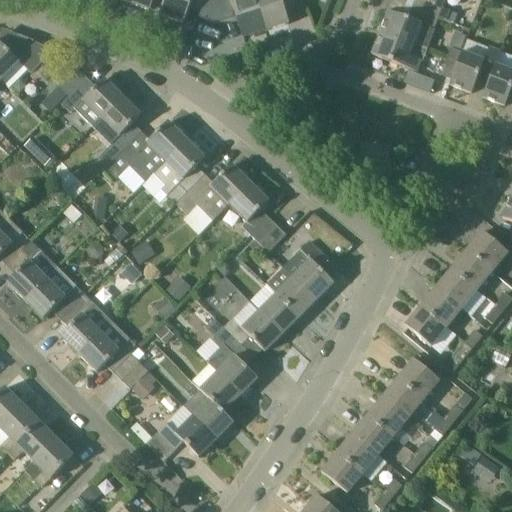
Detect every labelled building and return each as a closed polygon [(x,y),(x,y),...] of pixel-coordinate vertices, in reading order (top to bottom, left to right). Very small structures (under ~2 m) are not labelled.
[(128,0),(128,3),(150,11),(154,0),(128,0)] [(166,0),(161,16),(184,24),(192,4),(202,7),(205,0),(166,0)] [(256,0),(241,0),(233,3),(231,0),(205,0),(202,7),(199,18),(216,24),(225,21),(237,18),(244,39),(266,32),(256,0)] [(256,0),(266,32),(289,25),(282,3),(292,0),(256,0)] [(414,0),(412,8),(439,19),(446,0),(414,0)] [(380,34),(413,46),(426,52),(439,19),(412,8),(408,19),(389,12),(380,34)] [(0,79),(2,81),(10,90),(28,71),(20,64),(21,63),(31,74),(52,51),(54,52),(55,51),(34,43),(35,42),(20,36),(19,37),(9,33),(0,42),(0,79)] [(372,56),(417,73),(421,61),(409,57),(413,46),(380,34),(372,56)] [(484,62),(462,53),(452,80),(450,86),(472,94),(479,76),(490,80),(495,66),(496,66),(501,53),(489,48),(484,62)] [(440,76),(452,80),(462,53),(451,49),(440,76)] [(511,57),(501,53),(496,66),(495,66),(490,80),(483,98),(505,107),(511,89),(511,57)] [(69,96),(87,78),(79,71),(62,89),(69,96)] [(97,88),(87,78),(69,96),(79,106),(74,110),(93,129),(123,98),(105,80),(97,88)] [(421,90),(431,94),(435,82),(425,78),(421,90)] [(50,114),(59,104),(51,96),(42,105),(50,114)] [(142,116),(123,98),(93,129),(112,147),(116,143),(124,151),(142,133),(134,124),(142,116)] [(142,133),(124,151),(106,170),(117,181),(131,167),(146,183),(155,174),(187,141),(168,123),(151,141),(142,133)] [(24,148),(34,158),(44,148),(34,138),(24,148)] [(164,192),(178,207),(207,177),(197,167),(205,159),(187,141),(155,174),(169,187),(164,192)] [(74,198),(85,187),(60,161),(49,171),(74,198)] [(207,177),(178,207),(188,217),(198,207),(213,222),(230,206),(251,184),(233,166),(214,184),(207,177)] [(244,228),(251,235),(268,218),(261,211),(269,203),(251,184),(230,206),(248,224),(244,228)] [(511,196),(511,197),(503,219),(511,222),(511,196)] [(82,217),(72,207),(63,215),(74,225),(82,217)] [(105,224),(106,212),(94,211),(93,223),(105,224)] [(4,218),(0,221),(0,259),(7,267),(29,244),(4,218)] [(277,226),(268,218),(251,235),(256,241),(259,244),(277,226)] [(259,244),(264,248),(269,254),(287,236),(277,226),(259,244)] [(120,244),(128,236),(119,227),(111,235),(120,244)] [(483,233),(467,251),(493,273),(509,254),(483,233)] [(249,248),(253,251),(261,251),(264,248),(259,244),(256,241),(249,248)] [(155,257),(148,243),(131,252),(138,266),(155,257)] [(310,243),(284,268),(317,301),(334,284),(320,270),(329,261),(310,243)] [(29,244),(7,267),(16,276),(8,284),(26,302),(57,272),(29,244)] [(493,273),(467,251),(452,270),(478,291),(493,273)] [(226,262),(218,271),(225,278),(230,273),(230,267),(226,262)] [(133,286),(142,276),(131,266),(122,275),(133,286)] [(284,268),(266,287),(299,320),(317,301),(284,268)] [(478,291),(452,270),(436,289),(462,310),(478,291)] [(57,272),(26,302),(44,320),(52,312),(60,320),(82,297),(57,272)] [(180,303),(191,288),(178,278),(167,292),(180,303)] [(299,320),(266,287),(251,304),(283,336),(299,320)] [(462,310),(436,289),(421,308),(447,329),(462,310)] [(511,300),(505,295),(496,306),(503,313),(511,302),(511,300)] [(82,297),(60,320),(69,329),(61,337),(80,355),(110,326),(82,297)] [(162,321),(176,313),(168,300),(154,309),(162,321)] [(283,336),(251,304),(233,321),(233,320),(224,329),(242,346),(251,338),(265,353),(283,336)] [(503,313),(496,306),(485,319),(492,326),(503,313)] [(447,329),(421,308),(406,327),(432,348),(447,329)] [(114,373),(131,356),(135,351),(110,326),(80,355),(98,374),(106,366),(114,373)] [(165,346),(174,337),(165,327),(156,336),(165,346)] [(242,346),(224,329),(213,341),(221,349),(208,363),(218,374),(241,397),(258,380),(243,365),(252,356),(242,346)] [(474,332),(465,344),(472,350),(482,338),(474,332)] [(472,350),(465,344),(454,356),(462,363),(472,350)] [(114,373),(122,381),(139,364),(131,356),(114,373)] [(444,377),(438,371),(434,376),(414,361),(399,379),(425,401),(440,382),(444,377)] [(132,390),(149,373),(139,364),(122,381),(131,391),(132,390)] [(157,382),(149,373),(132,390),(143,401),(155,389),(152,387),(157,382)] [(241,397),(218,374),(201,391),(211,401),(224,414),(241,397)] [(409,419),(425,401),(399,379),(383,398),(409,419)] [(0,428),(23,406),(5,389),(0,393),(0,428)] [(394,438),(409,419),(383,398),(368,417),(394,438)] [(233,424),(224,414),(211,401),(193,418),(216,441),(233,424)] [(0,428),(9,438),(1,447),(8,454),(17,446),(40,423),(23,406),(0,428)] [(455,407),(446,418),(454,424),(463,413),(455,407)] [(216,441),(193,418),(184,409),(167,426),(166,425),(158,434),(149,442),(167,460),(176,451),(184,443),(199,458),(216,441)] [(379,457),(394,438),(368,417),(353,436),(379,457)] [(443,438),(454,424),(446,418),(435,431),(443,438)] [(40,423),(17,446),(8,454),(16,462),(24,453),(34,463),(57,440),(40,423)] [(363,476),(379,457),(353,436),(337,455),(363,476)] [(57,440),(34,463),(44,473),(35,481),(43,489),(74,457),(57,440)] [(425,444),(415,455),(423,462),(432,450),(425,444)] [(481,457),(466,446),(459,457),(474,468),(481,457)] [(322,473),(348,495),(363,476),(337,455),(322,473)] [(423,462),(415,455),(404,469),(412,475),(423,462)] [(497,468),(483,458),(473,472),(487,482),(497,468)] [(394,481),(384,493),(392,500),(402,487),(394,481)] [(94,485),(82,497),(91,506),(103,494),(94,485)] [(381,511),(392,500),(384,493),(374,506),(381,511)] [(304,511),(336,511),(317,497),(304,511)] [(78,499),(72,506),(77,511),(81,511),(87,507),(78,499)]
